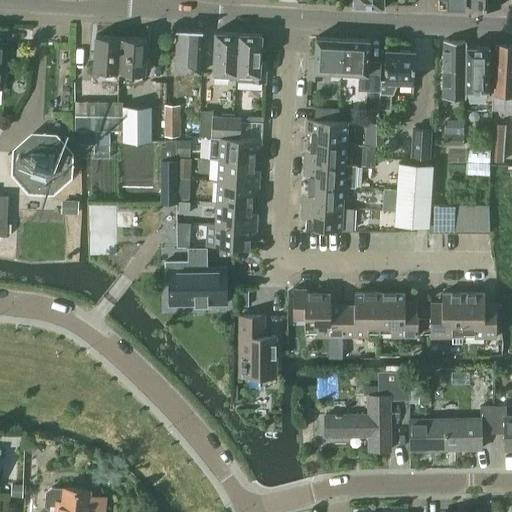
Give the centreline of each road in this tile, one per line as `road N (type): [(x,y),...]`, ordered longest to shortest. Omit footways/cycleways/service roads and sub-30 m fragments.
road 1 (residential): [(511,266),(283,258),(291,17)]
road 2 (residential): [(0,306),(60,317),(85,331),(179,420),(247,511)]
road 3 (residential): [(248,511),(353,484),(511,483)]
road 4 (tertiary): [(174,11),(0,3)]
road 5 (tertiary): [(423,23),(291,17)]
